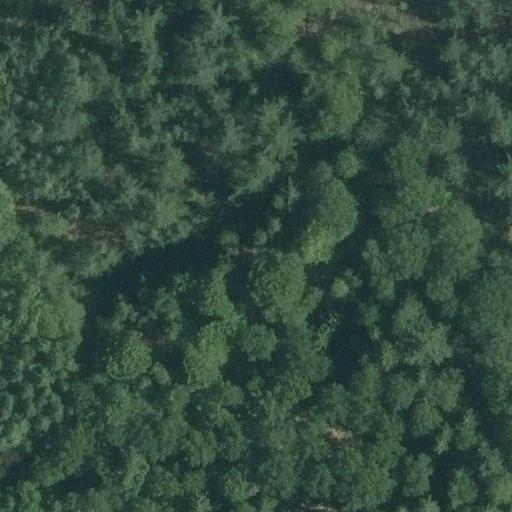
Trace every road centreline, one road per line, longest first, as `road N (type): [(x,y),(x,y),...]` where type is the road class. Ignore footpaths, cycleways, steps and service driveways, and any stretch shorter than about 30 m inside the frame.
road 1 (track): [(393,245),(247,0)]
road 2 (track): [(511,431),(393,245)]
